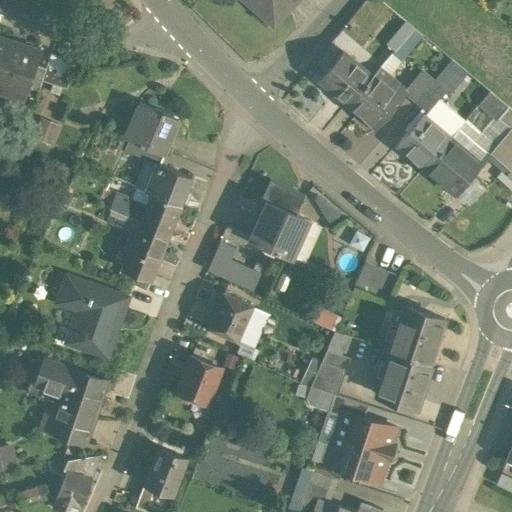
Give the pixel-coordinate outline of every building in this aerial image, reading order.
[(242,0),(273,28),(298,0),(242,0)] [(385,42),(393,49),(413,26),(404,19),(385,42)] [(393,49),(391,51),(401,60),(422,34),(413,26),(393,49)] [(39,49),(0,35),(0,90),(22,98),(27,85),(34,63),(39,49)] [(371,75),(342,51),(318,78),(348,103),(371,75)] [(75,61),(50,53),(46,67),(41,79),(66,87),(75,61)] [(451,58),(434,78),(447,89),(446,91),(449,94),(467,72),(451,58)] [(34,63),(27,85),(38,88),(41,79),(46,67),(34,63)] [(402,96),(412,104),(434,78),(422,68),(399,94),(402,96)] [(371,75),(348,103),(376,127),(402,96),(399,94),(374,72),(371,75)] [(412,104),(422,113),(424,115),(439,97),(440,98),(446,91),(447,89),(434,78),(412,104)] [(507,106),(489,90),(477,104),(492,117),(496,120),(498,117),(507,106)] [(439,97),(424,115),(450,136),(464,120),(465,119),(440,98),(439,97)] [(160,112),(139,102),(123,135),(129,138),(163,153),(171,136),(164,133),(173,115),(161,110),(160,112)] [(43,111),(32,131),(52,142),(63,121),(43,111)] [(424,115),(422,113),(396,143),(424,167),(450,136),(424,115)] [(450,136),(424,167),(455,193),(483,160),(490,150),(491,151),(510,128),(498,117),(496,120),(492,117),(479,133),(464,120),(450,136)] [(511,129),(510,128),(491,151),(507,166),(502,171),(511,179),(511,129)] [(163,153),(129,138),(124,150),(157,165),(159,166),(165,154),(163,153)] [(159,166),(157,165),(146,191),(151,193),(180,206),(191,179),(159,166)] [(261,207),(247,240),(293,261),(294,258),(311,222),(312,219),(297,213),(304,196),(270,179),(258,206),(261,207)] [(110,210),(139,222),(151,193),(146,191),(124,182),(119,195),(117,194),(110,210)] [(180,206),(151,193),(139,222),(169,234),(180,206)] [(135,232),(139,222),(110,210),(105,222),(122,229),(123,227),(135,232)] [(169,234),(139,222),(135,232),(121,267),(125,269),(150,279),(169,234)] [(311,222),(294,258),(305,263),(321,226),(311,222)] [(207,273),(253,293),(261,275),(231,261),(234,254),(218,247),(207,273)] [(398,276),(365,262),(354,286),(387,300),(398,276)] [(150,279),(125,269),(120,280),(145,293),(150,279)] [(127,299),(109,292),(110,289),(65,273),(57,297),(77,303),(64,340),(107,355),(127,299)] [(222,292),(205,330),(237,344),(254,306),(222,292)] [(444,318),(404,304),(389,348),(391,349),(429,362),(444,318)] [(311,320),(335,330),(341,316),(318,305),(311,320)] [(227,353),(197,342),(191,357),(221,369),(227,353)] [(327,348),(322,360),(346,368),(350,356),(327,348)] [(429,362),(391,349),(377,393),(416,406),(431,362),(429,362)] [(191,357),(178,392),(179,393),(178,394),(181,400),(187,402),(193,400),(193,398),(207,404),(221,369),(191,357)] [(104,380),(45,359),(37,381),(63,390),(51,425),(84,437),(101,392),(105,380),(104,380)] [(334,393),(337,394),(346,368),(322,360),(310,385),(334,393)] [(132,377),(108,369),(104,380),(105,380),(101,392),(125,400),(132,377)] [(337,394),(334,393),(328,410),(341,414),(343,409),(364,415),(368,404),(337,394)] [(364,415),(343,409),(341,414),(332,444),(337,446),(331,463),(379,479),(386,458),(388,459),(394,442),(392,441),(397,426),(364,415)] [(220,453),(211,476),(261,495),(276,455),(210,430),(204,447),(220,453)] [(0,443),(0,468),(18,465),(14,441),(0,443)] [(186,458),(160,449),(152,470),(150,469),(144,486),(172,496),(186,458)] [(70,458),(67,467),(92,477),(100,456),(70,458)] [(286,508),(296,511),(298,511),(334,511),(338,504),(329,501),(337,478),(301,466),(286,508)] [(92,477),(67,467),(56,494),(55,494),(51,506),(66,511),(76,511),(80,504),(82,505),(92,477)] [(511,477),(501,472),(496,484),(511,491),(511,477)] [(16,490),(20,504),(44,496),(41,490),(46,489),(43,482),(16,490)] [(172,496),(144,486),(135,509),(143,511),(169,511),(175,497),(172,496)] [(360,511),(338,504),(334,511),(381,511),(382,510),(364,503),(360,511)]
